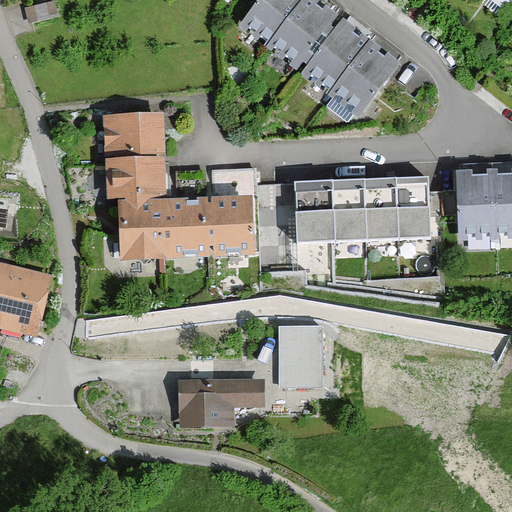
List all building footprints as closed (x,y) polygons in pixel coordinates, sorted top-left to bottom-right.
[(329,96),(359,120),(401,66),(386,54),(359,33),(329,9),(316,0),(260,0),(240,26),(329,96)] [(117,266),(255,257),(251,196),(170,201),(164,113),(107,117),(117,266)] [(511,162),(456,165),(458,242),(511,240),(511,162)] [(425,188),(292,194),(295,255),(428,249),(425,188)] [(0,266),(0,332),(38,342),(53,279),(0,266)] [(326,328),(280,327),(278,391),(325,392),(326,328)] [(466,344),(459,376),(501,384),(507,352),(466,344)] [(180,379),(180,431),(237,431),(237,420),(265,420),(265,379),(180,379)]
